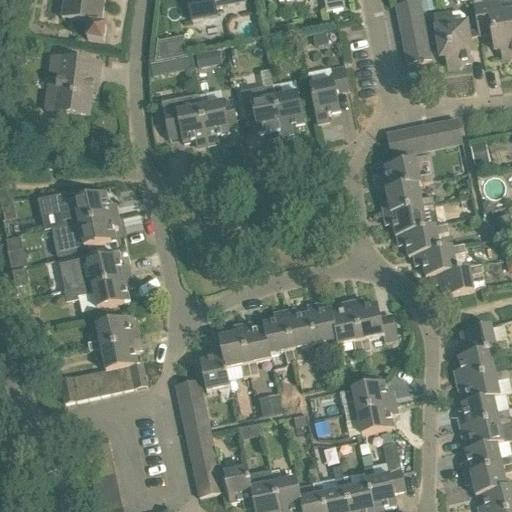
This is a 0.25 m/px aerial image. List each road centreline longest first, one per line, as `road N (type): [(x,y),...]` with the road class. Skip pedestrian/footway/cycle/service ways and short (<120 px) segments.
road 1 (residential): [(429,511),(436,333),(415,298),(370,269)]
road 2 (residential): [(146,175),(176,190),(350,156)]
road 3 (residential): [(178,320),(288,282),(370,269)]
road 4 (residential): [(146,175),(138,70),(147,0)]
road 5 (residential): [(178,320),(146,175)]
road 6 (residential): [(0,190),(146,175)]
road 7 (residential): [(39,428),(167,396)]
road 8 (unknown): [(186,500),(142,492),(123,407)]
road 9 (residential): [(198,511),(186,500),(167,396)]
road 10 (residential): [(39,428),(0,314)]
